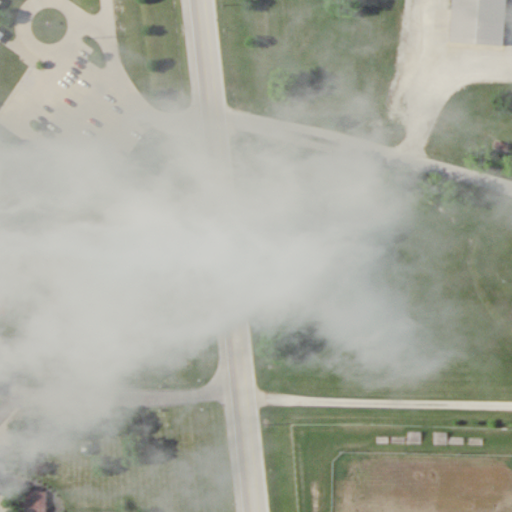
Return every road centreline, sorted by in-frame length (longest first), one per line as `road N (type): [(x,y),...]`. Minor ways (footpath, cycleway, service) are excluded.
road 1 (trunk): [(256,511),(198,0)]
road 2 (residential): [(212,118),(174,122),(142,112),(110,59),(105,0)]
